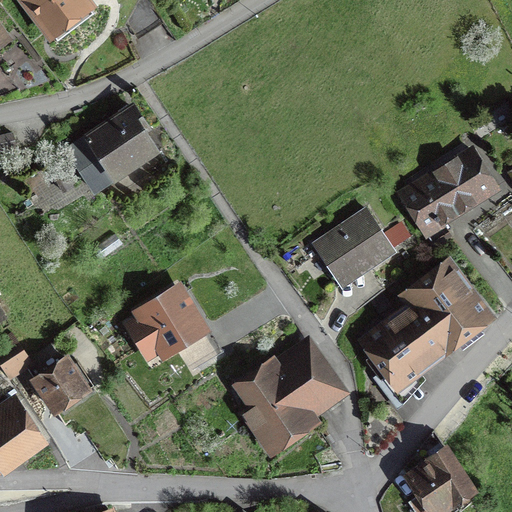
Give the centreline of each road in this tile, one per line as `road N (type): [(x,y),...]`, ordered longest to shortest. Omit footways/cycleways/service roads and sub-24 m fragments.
road 1 (residential): [(266,0),(137,74),(70,101),(0,115)]
road 2 (residential): [(365,495),(110,485)]
road 3 (residential): [(365,495),(511,318)]
